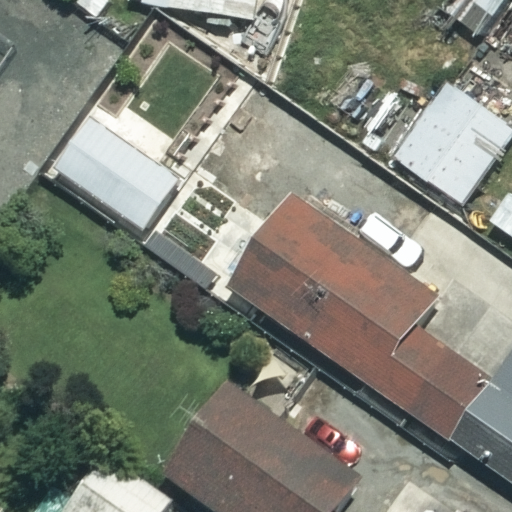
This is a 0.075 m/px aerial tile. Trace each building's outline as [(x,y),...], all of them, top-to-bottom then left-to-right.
[(261,0),(147,0),(146,5),(259,18),(261,0)] [(511,3),(507,0),(452,0),(442,13),(491,51),(511,23),(511,3)] [(511,136),(511,124),(449,81),(396,157),(464,205),(511,136)] [(179,178),(92,117),(57,167),(145,227),(179,178)] [(511,188),(490,219),(511,234),(511,188)] [(453,440),(495,380),(417,326),(440,293),(295,193),(231,286),(453,440)] [(217,236),(174,205),(153,235),(196,265),(217,236)] [(511,354),(495,380),(453,440),(511,480),(511,354)] [(391,507),(219,386),(155,478),(204,511),(443,511),(406,486),(391,507)] [(106,454),(63,511),(163,511),(171,502),(106,454)]
